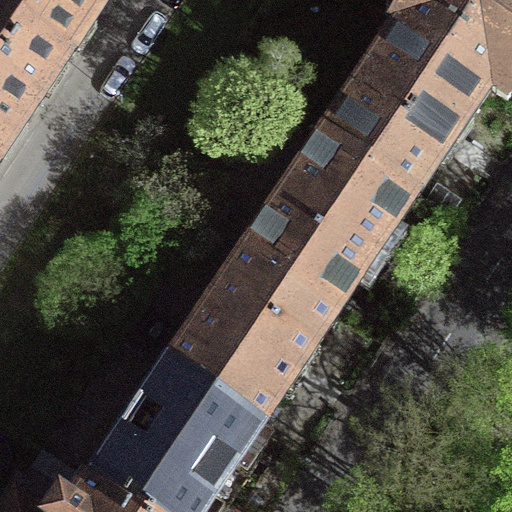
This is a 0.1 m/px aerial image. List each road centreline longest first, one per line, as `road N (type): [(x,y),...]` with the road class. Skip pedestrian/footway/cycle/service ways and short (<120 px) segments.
road 1 (tertiary): [(511,242),(330,511)]
road 2 (residential): [(0,226),(152,0)]
